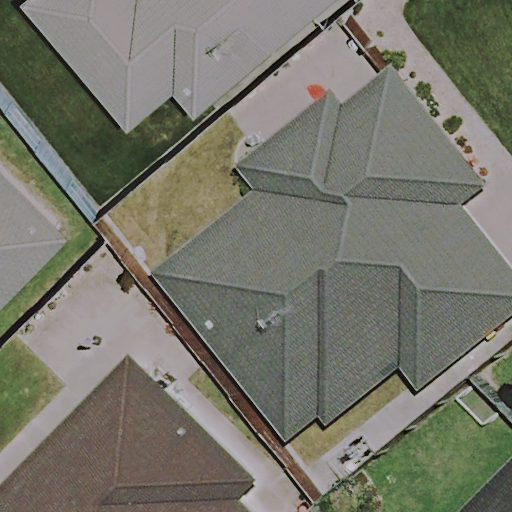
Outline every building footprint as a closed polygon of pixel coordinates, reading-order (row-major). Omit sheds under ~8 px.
[(12,0),(134,132),(171,97),(189,116),(314,0),(12,0)] [(511,181),(419,68),(367,111),(347,85),(247,167),(269,194),(162,280),(302,452),(405,368),(446,417),(511,363),(511,258),(474,211),(511,181)] [(0,288),(56,227),(0,175),(0,288)] [(0,511),(290,511),(141,367),(4,507),(0,503),(0,511)] [(511,511),(511,484),(485,511),(511,511)]
